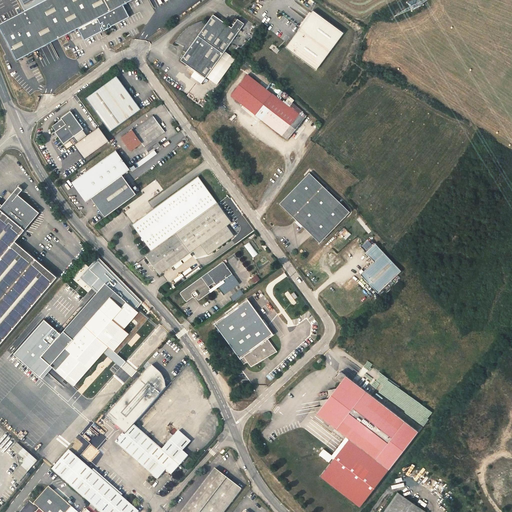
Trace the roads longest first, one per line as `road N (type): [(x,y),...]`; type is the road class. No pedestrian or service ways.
road 1 (unclassified): [(233,428),(327,337),(327,320),(136,55),(120,54),(18,129)]
road 2 (tertiary): [(18,129),(61,204),(202,362),(233,428)]
road 3 (unknown): [(89,416),(28,357),(95,278)]
